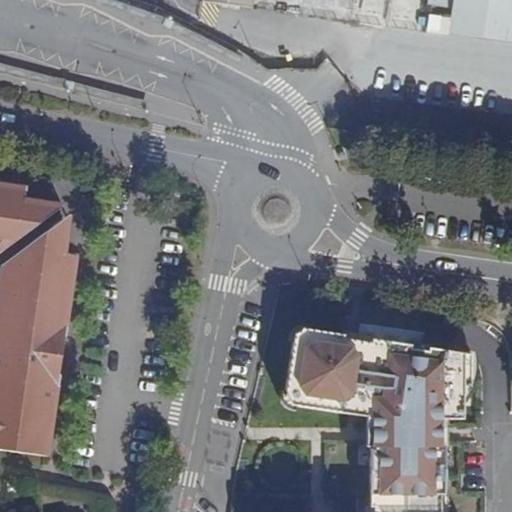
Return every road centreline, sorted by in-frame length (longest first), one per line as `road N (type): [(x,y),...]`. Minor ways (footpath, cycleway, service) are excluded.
road 1 (secondary): [(0,123),(212,160),(248,179)]
road 2 (residential): [(229,285),(181,511)]
road 3 (secondary): [(511,284),(372,262)]
